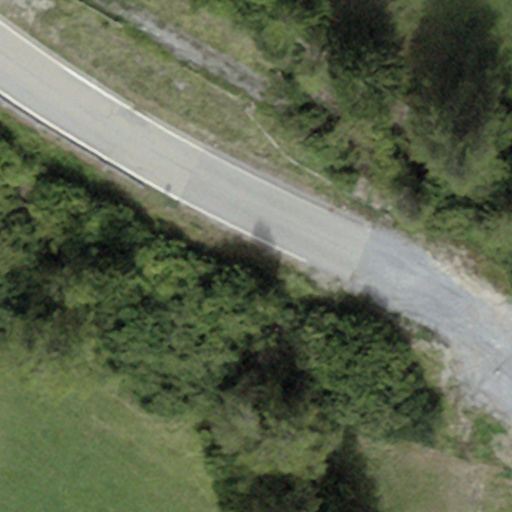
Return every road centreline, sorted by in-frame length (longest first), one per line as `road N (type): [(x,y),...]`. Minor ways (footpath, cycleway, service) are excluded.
road 1 (tertiary): [(0,57),(87,114),(511,351)]
road 2 (track): [(511,270),(436,201),(107,0)]
